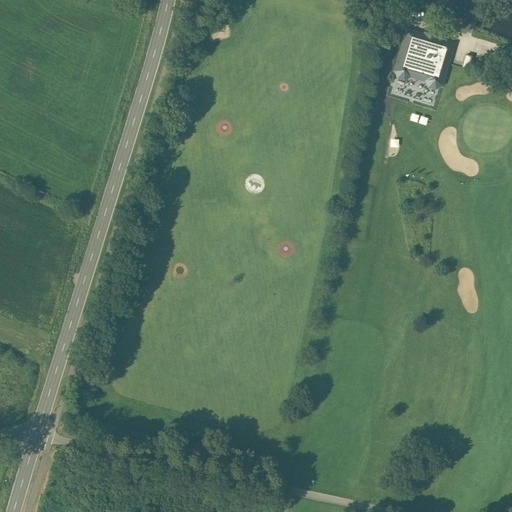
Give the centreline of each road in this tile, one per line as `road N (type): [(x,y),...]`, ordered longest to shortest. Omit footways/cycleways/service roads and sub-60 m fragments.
road 1 (secondary): [(167,0),(37,432)]
road 2 (residential): [(37,432),(388,511)]
